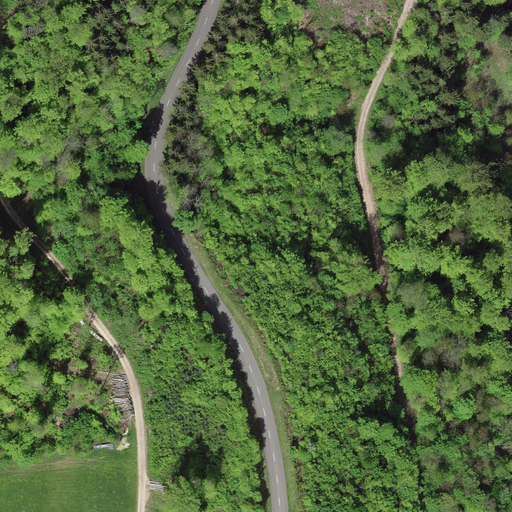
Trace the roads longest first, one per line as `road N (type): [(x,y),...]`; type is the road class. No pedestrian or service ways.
road 1 (tertiary): [(205,0),(164,93),(155,178),(170,227),(257,386),(279,511)]
road 2 (track): [(410,0),(363,118),(362,168),(423,511)]
road 3 (track): [(0,193),(125,363),(138,407),(141,511)]
